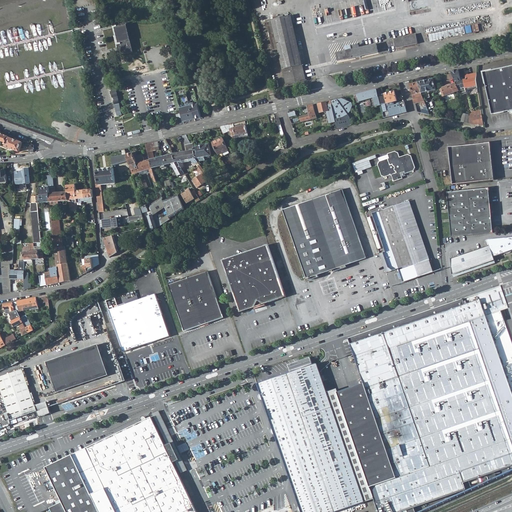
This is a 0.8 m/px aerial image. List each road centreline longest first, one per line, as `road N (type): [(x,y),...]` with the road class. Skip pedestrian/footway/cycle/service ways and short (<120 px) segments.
road 1 (tertiary): [(511,272),(0,448)]
road 2 (residential): [(0,299),(74,284),(293,143)]
road 3 (residential): [(281,106),(118,145),(52,148)]
road 4 (residential): [(404,76),(281,106)]
road 5 (residential): [(413,115),(293,143)]
